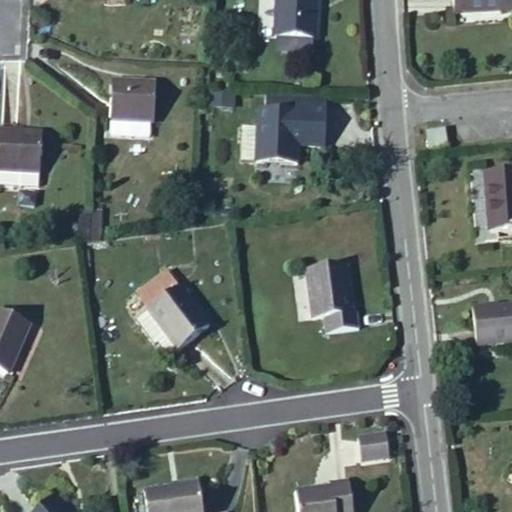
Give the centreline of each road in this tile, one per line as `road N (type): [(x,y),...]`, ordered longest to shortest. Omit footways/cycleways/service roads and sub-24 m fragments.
road 1 (residential): [(422,388),(0,449)]
road 2 (residential): [(422,388),(391,108)]
road 3 (residential): [(435,511),(422,388)]
road 4 (residential): [(391,108),(511,97)]
